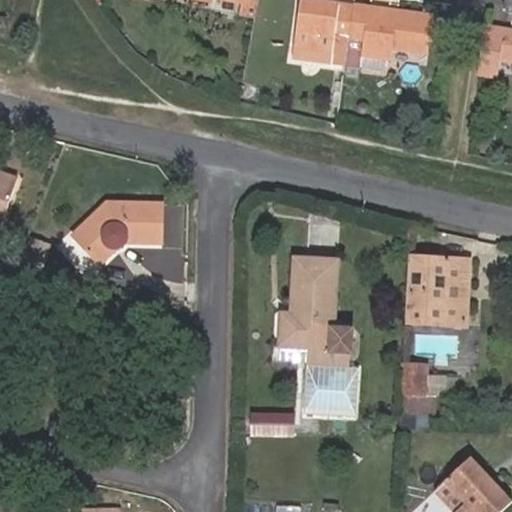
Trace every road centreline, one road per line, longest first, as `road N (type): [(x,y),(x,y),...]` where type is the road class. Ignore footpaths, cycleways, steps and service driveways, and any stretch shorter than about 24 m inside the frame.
road 1 (residential): [(206,492),(223,153)]
road 2 (residential): [(223,153),(511,216)]
road 3 (residential): [(0,105),(223,153)]
road 4 (residential): [(206,492),(0,439)]
